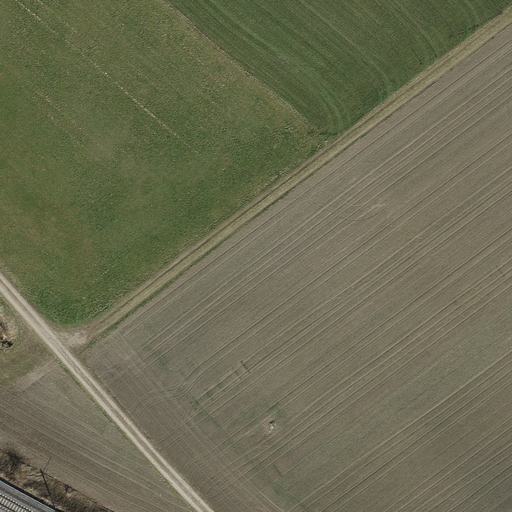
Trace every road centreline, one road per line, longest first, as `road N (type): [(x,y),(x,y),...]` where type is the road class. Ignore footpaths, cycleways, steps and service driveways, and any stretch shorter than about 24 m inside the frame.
road 1 (track): [(63,354),(511,15)]
road 2 (track): [(206,511),(0,284)]
